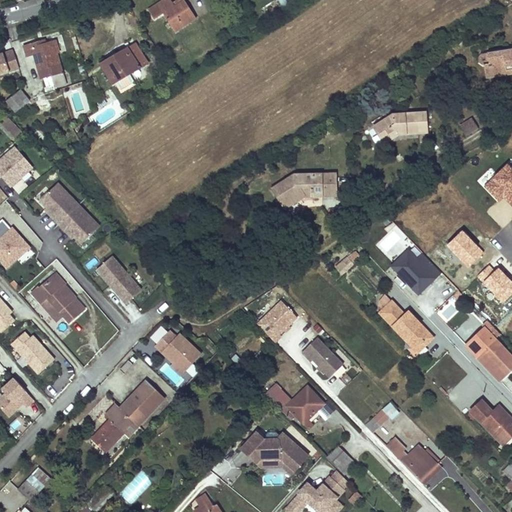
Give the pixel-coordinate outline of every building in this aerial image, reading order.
[(171,0),(164,0),(149,10),(155,19),(164,13),(164,14),(175,7),(171,0)] [(175,7),(164,14),(176,31),(197,18),(185,0),(175,7)] [(40,41),(24,45),(27,56),(34,54),(38,69),(49,67),(52,75),(63,72),(54,40),(41,43),(40,41)] [(122,57),(104,68),(114,83),(147,63),(135,44),(120,53),(122,57)] [(0,74),(19,69),(14,50),(0,54),(0,74)] [(511,50),(482,55),(479,59),(480,63),(484,66),(490,65),(491,74),(511,70),(511,50)] [(156,52),(151,55),(158,67),(164,64),(156,52)] [(486,79),(511,75),(511,70),(491,74),(490,65),(484,66),(486,79)] [(41,78),(52,75),(49,67),(38,69),(41,78)] [(55,88),(67,84),(63,72),(52,75),(55,88)] [(17,93),(7,101),(15,111),(29,101),(25,97),(22,99),(17,93)] [(393,115),(375,126),(384,142),(399,133),(427,132),(425,113),(393,115)] [(472,121),(463,127),(467,134),(477,128),(472,121)] [(25,133),(14,122),(7,129),(17,140),(25,133)] [(0,161),(0,176),(10,188),(34,168),(16,147),(0,161)] [(483,186),(509,211),(511,207),(511,165),(508,161),(483,186)] [(295,174),(273,188),(278,197),(282,195),(289,206),(304,196),(322,195),(322,193),(336,192),(335,173),(295,174)] [(64,180),(47,197),(54,204),(57,207),(55,209),(66,220),(77,231),(79,229),(82,232),(89,238),(106,221),(64,180)] [(0,238),(0,264),(7,272),(31,250),(13,227),(0,238)] [(119,250),(104,263),(118,279),(120,278),(123,281),(121,282),(133,296),(148,282),(119,250)] [(346,259),(334,270),(339,275),(350,265),(346,259)] [(61,271),(58,274),(67,284),(70,282),(70,281),(61,271)] [(80,294),(70,282),(67,284),(58,274),(44,286),(42,284),(36,290),(45,300),(52,295),(67,313),(73,320),(89,306),(79,295),(80,294)] [(0,291),(0,323),(5,329),(18,317),(13,311),(16,309),(8,300),(6,302),(3,299),(5,297),(0,291)] [(67,313),(52,295),(45,300),(61,318),(67,313)] [(280,333),(297,317),(281,300),(257,323),(275,342),(281,335),(280,333)] [(392,301),(380,312),(415,348),(422,341),(426,344),(434,337),(409,311),(405,314),(392,301)] [(177,316),(160,331),(172,344),(175,342),(184,351),(198,338),(191,332),(177,316)] [(316,334),(323,328),(317,323),(311,329),(316,334)] [(29,328),(16,340),(43,370),(58,356),(47,343),(45,345),(43,342),(44,340),(37,332),(34,334),(29,328)] [(511,357),(485,328),(466,346),(497,379),(508,370),(510,371),(511,368),(511,357)] [(343,364),(317,337),(302,352),(311,361),(313,359),(330,377),(343,364)] [(422,341),(415,348),(418,351),(426,344),(422,341)] [(0,398),(0,407),(9,420),(34,402),(12,381),(1,392),(4,395),(0,398)] [(120,408),(115,404),(108,411),(112,416),(91,437),(106,452),(124,434),(127,437),(164,398),(146,381),(120,408)] [(274,384),(266,393),(283,410),(286,407),(303,424),(323,403),(306,386),(291,401),(274,384)] [(477,418),(485,411),(490,414),(492,412),(482,400),(471,410),(477,418)] [(398,410),(391,402),(383,410),(390,417),(398,410)] [(485,411),(477,418),(501,442),(511,432),(511,433),(511,431),(511,419),(499,406),(492,412),(490,414),(485,411)] [(390,417),(383,410),(375,417),(382,424),(390,417)] [(375,417),(367,424),(374,432),(382,424),(375,417)] [(281,435),(277,431),(270,429),(267,433),(260,427),(259,429),(267,437),(278,438),(281,435)] [(309,455),(284,432),(281,435),(278,438),(267,437),(259,429),(243,447),(259,461),(263,456),(284,454),(298,467),(309,455)] [(396,438),(387,446),(420,480),(437,464),(425,451),(419,446),(409,455),(404,451),(406,449),(396,438)] [(337,446),(327,457),(336,466),(347,455),(337,446)] [(428,448),(425,451),(437,464),(440,461),(428,448)] [(298,467),(284,454),(263,456),(259,461),(263,465),(286,463),(295,470),(298,467)] [(347,455),(336,466),(340,470),(350,459),(347,455)] [(423,484),(441,467),(437,464),(420,480),(423,484)] [(433,484),(448,474),(444,469),(430,478),(433,484)] [(309,485),(285,511),(303,511),(307,508),(312,511),(340,511),(345,508),(336,501),(351,486),(334,473),(318,491),(309,485)] [(25,480),(18,488),(31,500),(39,492),(25,480)] [(105,485),(88,503),(96,511),(113,493),(105,485)] [(348,498),(354,505),(364,497),(358,490),(348,498)] [(201,506),(194,510),(194,511),(221,511),(216,503),(213,506),(204,493),(196,498),(201,506)] [(201,506),(196,498),(189,503),(194,510),(201,506)]
